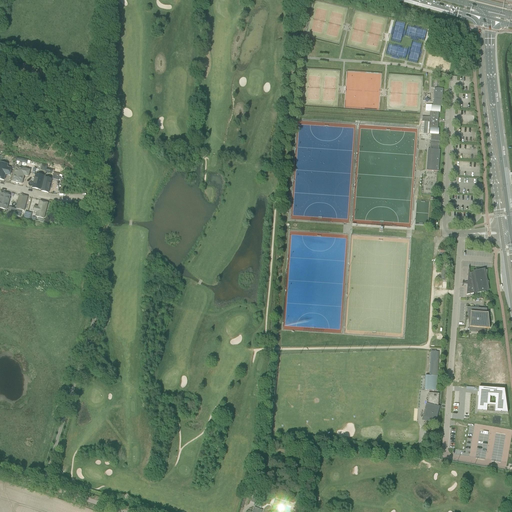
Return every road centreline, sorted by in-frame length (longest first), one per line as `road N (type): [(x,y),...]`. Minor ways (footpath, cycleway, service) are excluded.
road 1 (residential): [(123,511),(43,485),(97,307),(102,198)]
road 2 (secondary): [(482,15),(500,228)]
road 3 (secondary): [(510,227),(489,18)]
road 4 (unclassified): [(452,83),(443,230),(461,234)]
road 5 (unclassified): [(461,234),(449,389)]
